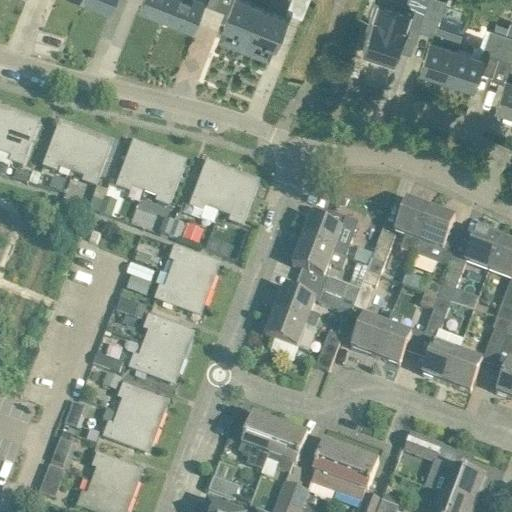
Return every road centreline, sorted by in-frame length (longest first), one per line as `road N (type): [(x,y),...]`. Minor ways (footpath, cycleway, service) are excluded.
road 1 (residential): [(301,145),(209,111),(0,56)]
road 2 (residential): [(511,435),(351,386),(304,400),(218,371)]
road 3 (residential): [(218,371),(301,145)]
road 4 (residential): [(474,191),(411,162),(301,145)]
road 5 (residential): [(163,511),(218,371)]
